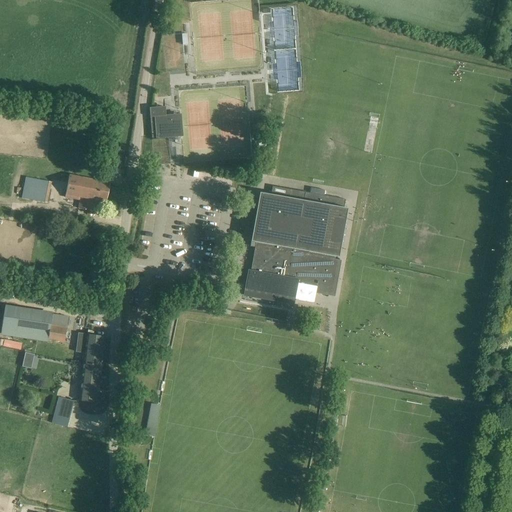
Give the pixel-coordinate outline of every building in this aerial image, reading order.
[(165,108),(149,109),(150,119),(152,138),(173,137),(177,136),(179,136),(182,136),(181,115),(178,115),(166,116),(165,108)] [(66,194),(79,197),(77,208),(90,211),(92,199),(106,202),(109,184),(70,176),(66,194)] [(24,198),(47,203),(52,182),(28,177),(24,198)] [(316,293),(335,297),(342,260),(335,259),(335,256),(339,257),(347,209),(344,208),(345,199),(272,186),(271,195),(260,193),(251,241),(256,242),(249,284),(266,287),(264,293),(314,302),(316,293)] [(75,234),(82,235),(84,225),(77,224),(75,234)] [(53,313),(5,307),(1,333),(49,340),(53,315),(53,313)] [(69,318),(53,315),(49,340),(65,342),(69,318)] [(85,353),(84,362),(101,365),(104,338),(79,335),(77,352),(85,353)] [(22,343),(4,340),(0,339),(0,345),(20,350),(22,343)] [(36,368),(39,354),(26,352),(23,366),(36,368)] [(101,365),(84,362),(80,390),(81,390),(80,400),(96,402),(97,393),(98,393),(101,365)] [(59,397),(52,423),(67,428),(74,401),(59,397)]
